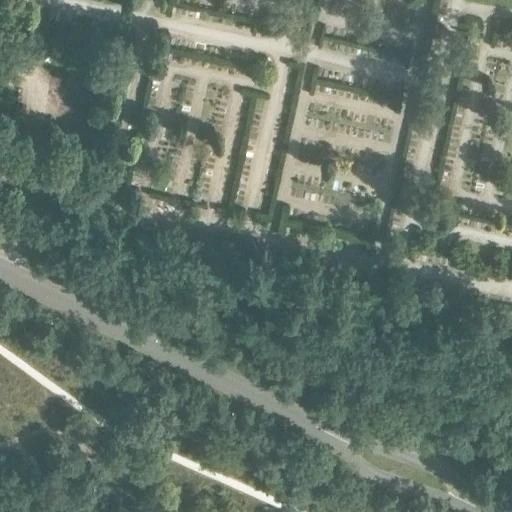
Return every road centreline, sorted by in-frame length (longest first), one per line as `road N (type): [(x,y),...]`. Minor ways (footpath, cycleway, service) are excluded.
road 1 (tertiary): [(332,436),(0,267)]
road 2 (tertiary): [(467,505),(439,468),(332,436)]
road 3 (tertiary): [(332,436),(374,477),(467,505)]
